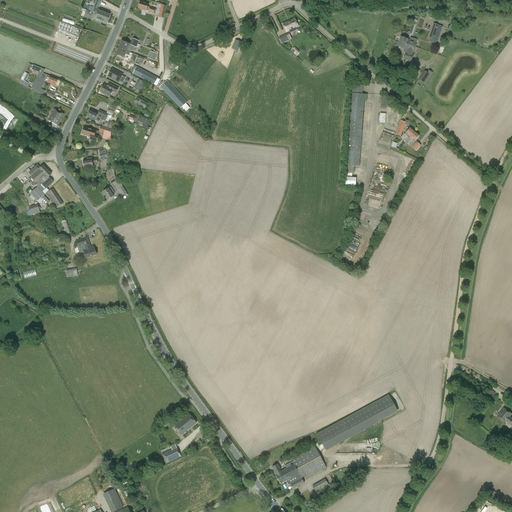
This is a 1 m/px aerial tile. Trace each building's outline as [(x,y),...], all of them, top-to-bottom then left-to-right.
[(89,11),(91,11),(96,13),(96,14),(109,19),(110,14),(98,9),(101,1),(98,0),(95,0),(94,3),(95,3),(93,7),(90,6),(89,11)] [(148,7),(148,4),(140,1),(139,5),(139,4),(138,7),(138,8),(146,11),(149,12),(148,12),(154,13),(155,9),(148,7)] [(90,20),(92,12),(86,10),(83,9),(81,16),(84,17),(83,17),(90,20)] [(109,19),(96,14),(94,18),(107,23),(109,19)] [(295,28),(298,26),(294,18),(283,24),(286,32),(289,30),(290,33),(296,30),(295,28)] [(79,30),(61,22),(57,31),(76,38),(79,30)] [(428,38),(434,40),(439,25),(433,23),(428,38)] [(281,44),(289,40),(286,34),(278,38),(281,44)] [(400,37),(399,42),(415,47),(416,42),(417,40),(410,38),(410,40),(400,37)] [(129,44),(129,45),(134,47),(136,48),(139,41),(132,38),(129,44)] [(237,51),(241,43),(235,40),(231,49),(237,51)] [(121,41),(119,48),(130,52),(131,50),(132,50),(134,47),(129,45),(129,44),(121,41)] [(415,47),(399,42),(397,46),(398,47),(398,48),(404,49),(407,49),(403,59),(411,62),(414,55),(412,54),(413,52),(415,47)] [(130,52),(119,48),(116,55),(124,58),(125,54),(129,56),(130,52)] [(143,64),(145,57),(139,56),(137,62),(143,64)] [(134,66),(121,61),(120,65),(123,66),(125,67),(133,70),(134,66)] [(42,89),(45,82),(43,81),(42,80),(41,81),(40,80),(43,74),(40,72),(41,69),(33,65),(31,69),(39,72),(31,88),(35,90),(35,91),(39,93),(44,95),(45,91),(42,89)] [(133,74),(154,85),(158,78),(136,67),(133,74)] [(112,69),(108,77),(119,82),(123,75),(112,69)] [(25,72),(20,82),(28,87),(30,84),(23,81),(27,74),(25,72)] [(47,75),(43,74),(40,80),(41,81),(42,80),(43,81),(45,82),(45,81),(48,82),(48,83),(55,86),(57,80),(50,77),(47,75)] [(139,79),(134,88),(140,91),(145,82),(139,79)] [(187,106),(186,103),(187,102),(167,80),(160,87),(161,89),(160,90),(177,109),(179,107),(180,108),(182,107),(184,109),(187,106)] [(413,90),(420,96),(429,86),(422,80),(413,90)] [(109,83),(107,87),(104,85),(100,92),(109,97),(108,99),(113,102),(115,99),(110,97),(112,91),(116,93),(119,88),(109,83)] [(353,84),(347,166),(346,166),(346,173),(345,186),(355,186),(356,178),(352,178),(352,173),(354,174),(354,166),(359,167),(364,99),(367,99),(367,95),(362,94),(362,85),(353,84)] [(390,102),(383,96),(380,100),(381,100),(380,108),(386,109),(390,102)] [(148,103),(137,97),(134,103),(145,109),(148,103)] [(48,120),(58,125),(64,115),(54,109),(48,120)] [(99,110),(97,114),(90,110),(87,117),(94,120),(99,123),(101,119),(105,122),(106,120),(107,121),(106,123),(105,123),(105,124),(103,124),(102,126),(101,126),(116,131),(117,127),(116,127),(117,124),(109,121),(111,116),(108,115),(109,115),(99,110)] [(42,124),(46,117),(35,112),(33,116),(39,119),(38,122),(42,124)] [(149,123),(139,119),(138,121),(144,124),(143,125),(148,127),(149,123)] [(396,134),(401,136),(405,123),(400,121),(396,134)] [(116,131),(101,126),(99,132),(104,133),(102,138),(110,141),(111,135),(113,136),(113,131),(116,132),(116,131)] [(99,136),(95,135),(96,131),(84,127),(82,134),(90,137),(89,139),(97,142),(99,136)] [(406,133),(404,134),(407,136),(403,140),(406,142),(414,132),(410,128),(406,133)] [(419,136),(414,132),(406,142),(408,144),(412,140),(414,142),(419,136)] [(417,142),(412,147),(416,151),(421,145),(417,142)] [(107,157),(109,157),(108,153),(106,153),(105,150),(99,151),(100,159),(107,157)] [(97,159),(91,159),(87,159),(88,160),(84,161),(85,168),(93,166),(92,164),(98,163),(97,159)] [(37,165),(28,173),(32,177),(31,177),(31,178),(30,179),(33,183),(37,187),(30,194),(37,202),(37,201),(41,198),(44,195),(45,194),(42,192),(46,188),(53,182),(49,177),(51,175),(43,166),(40,168),(37,165)] [(125,190),(118,179),(110,184),(119,198),(124,194),(123,192),(125,190)] [(111,187),(108,189),(103,192),(108,200),(113,196),(112,194),(114,192),(111,187)] [(53,189),(49,191),(46,193),(50,200),(56,208),(63,204),(53,189)] [(41,198),(43,201),(46,204),(49,201),(44,195),(41,198)] [(61,222),(65,235),(70,233),(66,220),(61,222)] [(96,255),(94,247),(94,246),(91,247),(88,238),(76,242),(78,250),(84,248),(85,250),(83,251),(86,258),(96,255)] [(66,270),(67,278),(78,276),(76,268),(66,270)] [(486,396),(491,399),(495,394),(490,391),(486,396)] [(389,395),(317,434),(324,447),(396,408),(389,395)] [(511,418),(510,417),(511,414),(503,408),(497,417),(505,423),(511,427),(511,418)] [(189,414),(174,426),(182,435),(196,423),(189,414)] [(170,446),(171,449),(161,454),(166,464),(181,457),(175,444),(170,446)] [(286,468),(281,471),(275,474),(280,484),(286,481),(288,485),(290,484),(293,489),(304,483),(302,478),(305,477),(306,479),(311,476),(326,468),(314,445),(290,459),(292,462),(285,465),(286,468)] [(275,474),(281,471),(278,464),(272,467),(275,474)] [(329,485),(325,479),(312,486),(316,493),(329,485)] [(334,494),(332,491),(329,486),(316,493),(322,503),(325,501),(324,500),(334,494)] [(129,511),(120,490),(105,497),(111,511),(143,511),(141,511),(129,511)]
